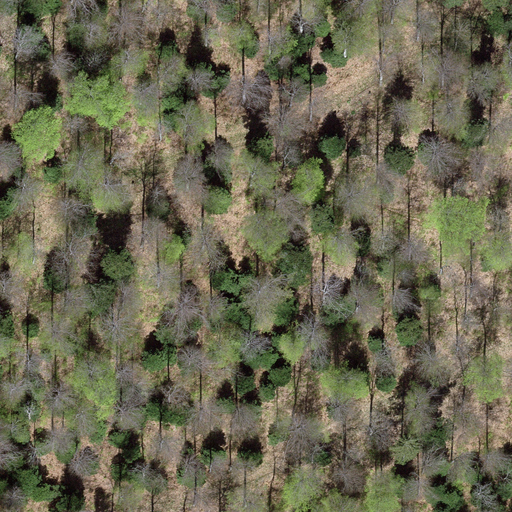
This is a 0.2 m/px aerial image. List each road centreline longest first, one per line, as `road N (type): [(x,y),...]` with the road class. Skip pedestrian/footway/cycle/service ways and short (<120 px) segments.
road 1 (track): [(511,11),(380,78),(0,237)]
road 2 (track): [(149,511),(511,343)]
